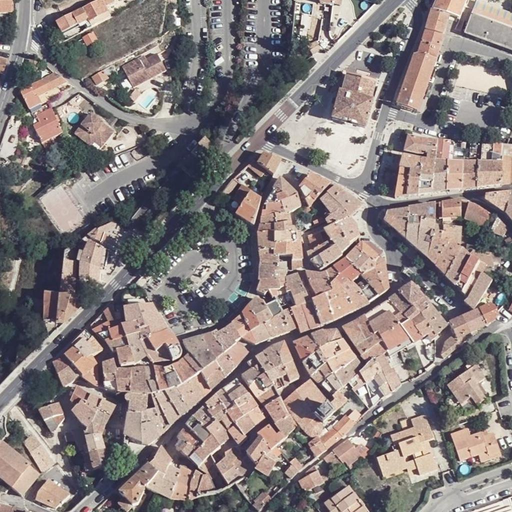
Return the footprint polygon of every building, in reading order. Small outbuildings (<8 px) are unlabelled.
[(11,0),(0,0),(0,13),(11,13),(10,5),(11,5),(11,0)] [(97,0),(82,8),(87,18),(100,11),(102,15),(108,12),(105,6),(114,0),(97,0)] [(437,0),(436,2),(432,11),(448,16),(450,17),(459,20),(463,7),(465,0),(437,0)] [(72,14),(78,25),(80,23),(88,20),(87,18),(82,8),(72,14)] [(511,24),(473,10),(464,33),(511,49),(511,24)] [(83,27),(85,31),(94,26),(107,19),(110,17),(108,12),(102,15),(100,11),(87,18),(88,20),(80,23),(82,26),(83,27)] [(425,31),(443,36),(445,29),(444,27),(448,16),(432,11),(431,11),(428,20),(425,31)] [(72,13),(56,22),(62,33),(78,25),(72,14),(72,13)] [(421,43),(417,54),(435,61),(443,36),(425,31),(421,43)] [(92,33),(82,39),(86,45),(86,46),(96,40),(92,33)] [(52,41),(54,47),(62,43),(60,39),(59,37),(52,41)] [(307,45),(312,55),(321,50),(316,40),(307,45)] [(401,93),(397,106),(417,113),(429,78),(435,61),(417,54),(414,56),(413,60),(408,73),(405,83),(401,93)] [(129,63),(113,72),(124,93),(157,75),(147,58),(131,67),(129,63)] [(40,65),(30,63),(28,69),(39,72),(40,65)] [(91,78),(96,86),(107,79),(103,71),(91,78)] [(46,93),(66,83),(54,74),(19,91),(19,92),(28,110),(40,105),(37,97),(46,93)] [(346,74),(341,93),(370,100),(375,82),(346,74)] [(128,99),(134,103),(140,95),(135,91),(128,99)] [(347,124),(365,128),(368,118),(372,101),(370,100),(341,93),(339,92),(332,120),(347,124)] [(37,97),(40,105),(50,99),(46,93),(37,97)] [(40,105),(28,110),(31,112),(34,118),(36,117),(52,109),(49,103),(41,107),(40,105)] [(52,109),(36,117),(37,118),(52,110),(52,109)] [(52,110),(37,118),(39,123),(33,126),(42,144),(63,133),(52,110)] [(96,115),(91,120),(94,123),(99,118),(96,115)] [(91,120),(78,132),(87,145),(95,137),(98,141),(104,148),(117,136),(99,118),(94,123),(91,120)] [(95,137),(87,145),(90,148),(94,144),(101,151),(104,148),(98,141),(95,137)] [(435,157),(437,141),(434,141),(425,140),(419,139),(412,138),(408,137),(404,152),(416,155),(427,156),(435,157)] [(191,153),(178,165),(187,174),(199,160),(212,147),(205,139),(204,140),(191,153)] [(447,142),(437,141),(435,157),(434,161),(448,163),(448,162),(449,142),(447,142)] [(477,189),(501,186),(503,161),(492,160),(493,145),(486,144),(477,144),(470,143),(469,162),(479,161),(477,189)] [(511,145),(506,145),(493,145),(492,160),(503,161),(501,186),(508,184),(510,184),(511,184),(511,145)] [(265,171),(273,176),(281,161),(262,154),(253,161),(257,165),(265,171)] [(434,161),(435,157),(427,156),(426,161),(421,160),(420,174),(433,175),(434,161)] [(415,160),(403,157),(399,169),(410,171),(420,174),(421,160),(415,160)] [(257,165),(253,161),(247,167),(260,178),(265,171),(257,165)] [(434,161),(433,175),(431,194),(446,192),(448,163),(434,161)] [(464,163),(462,191),(477,189),(479,161),(469,162),(464,163)] [(448,162),(448,163),(446,192),(462,191),(464,163),(451,162),(448,162)] [(406,197),(410,171),(399,169),(398,175),(395,193),(395,198),(406,197)] [(417,196),(420,174),(410,171),(406,197),(417,196)] [(395,193),(398,175),(391,173),(388,192),(395,193)] [(431,194),(433,175),(420,174),(417,196),(431,194)] [(327,188),(331,184),(310,175),(299,189),(308,208),(308,209),(327,188)] [(273,190),(288,200),(296,196),(280,179),(273,190)] [(335,186),(331,184),(327,188),(330,191),(326,195),(326,196),(320,201),(326,210),(324,211),(326,214),(324,216),(327,219),(325,220),(326,221),(328,227),(333,224),(338,232),(351,219),(362,206),(335,186)] [(232,201),(241,206),(249,194),(250,195),(252,192),(242,185),(241,186),(232,201)] [(284,202),(288,200),(273,190),(264,205),(284,202)] [(505,214),(511,193),(486,196),(484,200),(505,214)] [(240,208),(235,216),(253,227),(260,201),(262,198),(259,197),(258,199),(250,195),(249,194),(241,206),(240,208)] [(214,203),(235,216),(240,208),(220,195),(214,203)] [(284,202),(289,214),(291,213),(301,207),(298,199),(297,196),(296,196),(288,200),(284,202)] [(460,217),(460,201),(439,204),(439,209),(442,209),(441,219),(460,217)] [(261,218),(289,214),(284,202),(264,205),(262,210),(261,218)] [(466,220),(476,223),(480,207),(476,205),(474,203),(472,202),(469,202),(466,220)] [(435,223),(435,205),(409,210),(407,227),(435,223)] [(478,245),(483,246),(490,214),(480,207),(476,223),(476,225),(482,227),(478,245)] [(407,227),(409,210),(387,213),(384,221),(406,240),(407,227)] [(277,224),(290,224),(289,214),(261,218),(260,225),(277,224)] [(502,238),(508,229),(507,227),(497,217),(491,232),(502,238)] [(351,219),(338,232),(348,249),(360,238),(358,229),(351,219)] [(407,227),(406,240),(406,241),(428,259),(434,227),(435,223),(407,227)] [(258,234),(275,234),(278,234),(277,224),(260,225),(259,225),(258,234)] [(278,234),(295,233),(295,232),(295,231),(294,230),(294,229),(293,229),(292,229),(291,228),(290,224),(277,224),(278,234)] [(333,224),(328,227),(323,231),(328,241),(329,241),(335,249),(340,256),(348,249),(338,232),(333,224)] [(443,228),(434,227),(428,259),(436,268),(447,244),(439,243),(440,233),(443,233),(443,228)] [(461,229),(460,229),(443,228),(443,233),(440,233),(439,243),(447,244),(460,245),(461,229)] [(97,231),(91,239),(100,242),(104,234),(97,231)] [(278,234),(275,234),(276,243),(300,242),(299,232),(295,233),(278,234)] [(313,251),(323,245),(318,232),(308,236),(313,251)] [(276,243),(275,234),(258,234),(259,253),(276,252),(276,243)] [(329,241),(328,241),(323,245),(313,251),(307,254),(309,262),(310,263),(335,249),(329,241)] [(276,257),(280,257),(291,257),(292,271),(293,271),(302,268),(301,263),(303,263),(302,254),(301,254),(300,242),(276,243),(276,252),(276,257)] [(359,270),(378,258),(382,253),(369,242),(364,242),(362,244),(361,244),(354,251),(351,253),(345,260),(359,270)] [(82,252),(101,258),(103,249),(90,243),(82,252)] [(460,245),(447,244),(436,268),(446,277),(462,250),(459,249),(460,245)] [(481,253),(482,248),(467,245),(466,254),(470,257),(473,252),(481,253)] [(61,296),(73,296),(75,279),(76,258),(70,249),(65,252),(60,294),(60,297),(61,296)] [(336,262),(342,257),(340,256),(335,249),(310,263),(319,272),(336,262)] [(466,254),(462,250),(446,277),(456,286),(472,259),(470,257),(466,254)] [(99,271),(101,258),(82,252),(81,264),(99,271)] [(275,280),(285,280),(285,272),(279,272),(279,264),(279,263),(280,257),(276,257),(276,252),(259,253),(260,263),(260,280),(275,280)] [(473,252),(470,257),(472,259),(486,267),(494,268),(493,265),(498,264),(498,261),(492,260),(491,254),(481,253),(473,252)] [(291,257),(280,257),(279,263),(286,263),(287,272),(292,271),(291,257)] [(378,258),(359,270),(369,284),(379,297),(388,290),(384,263),(378,258)] [(486,267),(472,259),(456,286),(456,287),(462,293),(482,274),(483,275),(484,272),(486,267)] [(345,260),(333,268),(341,282),(351,276),(359,270),(345,260)] [(99,271),(81,264),(80,281),(82,289),(97,290),(99,271)] [(494,268),(486,267),(484,272),(497,276),(498,268),(494,268)] [(341,282),(333,268),(326,274),(332,294),(324,302),(334,322),(356,311),(341,282)] [(359,270),(351,276),(360,291),(369,284),(359,270)] [(309,289),(305,273),(298,276),(301,287),(309,289)] [(320,275),(305,273),(309,289),(313,305),(324,302),(332,294),(326,274),(320,275)] [(482,274),(462,293),(467,298),(464,302),(474,311),(479,302),(492,282),(483,275),(482,274)] [(301,287),(298,276),(285,280),(287,289),(301,287)] [(351,276),(341,282),(356,311),(367,306),(369,305),(369,304),(360,291),(351,276)] [(275,280),(260,280),(260,282),(257,294),(263,296),(265,296),(268,292),(272,292),(275,280)] [(287,289),(285,280),(275,280),(272,292),(282,292),(287,289)] [(360,291),(369,304),(379,297),(369,284),(360,291)] [(408,286),(402,292),(413,305),(422,298),(410,285),(408,286)] [(283,313),(292,311),(301,308),(313,305),(309,289),(301,287),(287,289),(282,292),(272,292),(268,292),(272,298),(274,298),(279,297),(282,296),(282,298),(285,298),(287,302),(282,304),(279,306),(283,313)] [(399,294),(419,317),(431,308),(422,298),(413,305),(402,292),(399,294)] [(57,324),(61,296),(60,297),(60,294),(45,293),(44,323),(54,323),(54,325),(57,324)] [(399,294),(389,301),(410,324),(419,317),(399,294)] [(73,296),(61,296),(57,324),(64,324),(81,308),(79,301),(73,296)] [(282,296),(279,297),(282,304),(287,302),(285,298),(282,298),(282,296)] [(256,299),(249,307),(255,316),(260,312),(257,307),(263,302),(260,300),(256,299)] [(279,306),(277,301),(266,307),(265,307),(273,320),(283,313),(279,306)] [(382,306),(410,340),(413,344),(414,345),(423,339),(410,324),(389,301),(382,306)] [(113,304),(118,329),(123,328),(125,327),(124,308),(123,302),(122,302),(113,303),(113,304)] [(260,312),(255,316),(263,327),(273,320),(265,307),(266,307),(263,302),(257,307),(260,312)] [(324,302),(313,305),(320,327),(334,322),(324,302)] [(111,332),(118,329),(113,304),(103,313),(108,322),(111,332)] [(320,327),(313,305),(301,308),(310,331),(320,327)] [(125,327),(161,323),(151,306),(124,308),(125,327)] [(376,310),(401,346),(410,340),(382,306),(376,310)] [(462,317),(470,333),(472,337),(477,333),(476,330),(487,324),(494,321),(495,320),(499,313),(498,313),(494,307),(489,306),(484,307),(474,311),(462,317)] [(263,327),(255,316),(249,307),(243,314),(254,330),(255,332),(263,327)] [(301,308),(292,311),(298,328),(300,334),(310,331),(301,308)] [(431,308),(419,317),(435,336),(447,327),(442,320),(431,308)] [(389,353),(401,346),(376,310),(365,318),(374,332),(381,342),(389,353)] [(292,311),(283,313),(290,333),(298,328),(292,311)] [(123,328),(118,329),(111,332),(108,322),(103,313),(90,326),(92,331),(105,343),(113,340),(114,342),(120,340),(126,338),(123,328)] [(290,333),(283,313),(273,320),(263,327),(271,339),(290,333)] [(242,316),(237,320),(248,336),(255,332),(254,330),(243,314),(242,316)] [(410,324),(423,339),(428,336),(432,341),(435,339),(435,336),(419,317),(410,324)] [(441,356),(443,360),(462,345),(459,342),(462,340),(461,338),(470,333),(462,317),(449,323),(449,325),(455,335),(445,343),(441,356)] [(366,340),(374,332),(365,318),(364,318),(363,318),(355,324),(360,331),(366,340)] [(238,339),(240,341),(242,340),(248,336),(237,320),(231,326),(232,326),(238,339)] [(166,331),(161,323),(125,327),(123,328),(126,338),(128,344),(139,340),(146,338),(157,334),(158,335),(166,331)] [(353,336),(360,331),(355,324),(354,324),(343,329),(352,342),(353,336)] [(227,355),(236,345),(235,344),(240,341),(238,339),(232,326),(219,335),(217,333),(212,335),(227,355)] [(263,327),(255,332),(262,343),(271,339),(263,327)] [(93,369),(96,367),(91,358),(102,352),(92,338),(85,331),(71,346),(93,369)] [(162,345),(173,338),(172,337),(170,338),(166,331),(158,335),(157,334),(146,338),(153,352),(162,345)] [(356,348),(366,340),(360,331),(353,336),(352,342),(356,348)] [(255,332),(248,336),(242,340),(248,342),(253,345),(254,345),(255,345),(257,345),(262,343),(255,332)] [(336,332),(322,335),(329,349),(341,342),(336,332)] [(362,357),(381,342),(374,332),(366,340),(356,348),(362,357)] [(311,337),(319,355),(326,351),(329,349),(322,335),(321,334),(311,337)] [(212,335),(201,339),(215,367),(225,358),(227,355),(212,335)] [(303,365),(319,355),(311,337),(293,345),(303,365)] [(128,344),(126,338),(120,340),(114,342),(113,340),(105,343),(113,354),(117,352),(129,349),(128,344)] [(146,338),(139,340),(146,357),(151,364),(152,364),(153,364),(154,363),(171,361),(168,352),(162,345),(153,352),(146,338)] [(178,345),(173,338),(162,345),(168,352),(178,345)] [(188,355),(199,378),(215,367),(201,339),(183,344),(188,355)] [(128,344),(129,349),(135,365),(146,357),(139,340),(128,344)] [(402,351),(413,344),(410,340),(401,346),(402,351)] [(342,341),(341,342),(329,349),(326,351),(332,360),(334,363),(349,351),(342,341)] [(362,357),(368,364),(375,361),(382,357),(383,356),(387,354),(389,353),(381,342),(362,357)] [(274,348),(282,368),(293,364),(290,358),(284,344),(274,348)] [(168,352),(171,361),(172,363),(176,361),(178,360),(179,359),(180,357),(181,356),(181,354),(181,353),(178,345),(168,352)] [(65,358),(79,376),(93,369),(71,346),(66,351),(65,358)] [(390,358),(402,351),(401,346),(389,353),(387,354),(390,358)] [(435,361),(435,346),(424,347),(426,356),(427,358),(428,360),(429,360),(431,361),(435,361)] [(273,371),(281,389),(290,385),(282,368),(274,348),(263,355),(273,371)] [(129,349),(117,352),(121,368),(135,365),(129,349)] [(326,351),(319,355),(303,365),(309,375),(312,378),(332,360),(326,351)] [(334,363),(341,373),(355,360),(349,351),(334,363)] [(188,355),(183,360),(193,382),(199,378),(188,355)] [(266,376),(276,391),(281,389),(273,371),(263,355),(256,360),(266,376)] [(382,373),(384,377),(392,373),(382,357),(375,361),(382,373)] [(79,376),(65,358),(53,364),(63,389),(71,383),(79,376)] [(236,368),(225,358),(215,367),(224,379),(231,373),(236,368)] [(179,365),(187,386),(191,383),(193,382),(183,360),(179,365)] [(258,380),(266,376),(256,360),(248,365),(252,371),(242,378),(249,388),(254,385),(254,384),(258,380)] [(312,378),(321,387),(333,377),(335,379),(341,373),(334,363),(332,360),(312,378)] [(363,369),(355,360),(341,373),(335,379),(341,390),(348,384),(360,372),(363,369)] [(368,364),(363,369),(360,372),(364,379),(366,384),(382,373),(375,361),(368,364)] [(118,395),(117,372),(115,362),(100,365),(104,385),(104,390),(105,392),(118,395)] [(290,385),(293,384),(299,380),(293,364),(282,368),(290,385)] [(179,365),(171,368),(179,391),(187,386),(179,365)] [(95,388),(98,389),(96,367),(93,369),(79,376),(90,385),(95,388)] [(224,379),(215,367),(199,378),(210,392),(224,379)] [(476,367),(448,386),(455,394),(457,392),(465,403),(466,403),(472,398),(478,406),(485,401),(483,398),(480,393),(483,390),(478,384),(485,379),(476,367)] [(163,370),(170,396),(172,395),(179,391),(171,368),(163,370)] [(131,371),(131,394),(150,403),(144,369),(131,371)] [(150,403),(156,406),(161,401),(154,369),(144,369),(150,403)] [(163,370),(154,369),(161,401),(170,396),(163,370)] [(131,371),(117,372),(118,395),(119,395),(128,394),(131,394),(131,371)] [(364,379),(360,372),(348,384),(352,389),(364,379)] [(384,377),(388,385),(392,393),(395,391),(401,385),(394,372),(392,373),(384,377)] [(249,388),(257,400),(276,391),(266,376),(258,380),(254,384),(254,385),(249,388)] [(323,390),(332,397),(337,392),(338,393),(341,390),(335,379),(333,377),(321,387),(323,390)] [(210,392),(199,378),(193,382),(191,383),(203,398),(210,392)] [(223,391),(236,406),(248,396),(236,382),(223,391)] [(298,391),(293,384),(290,385),(281,389),(276,391),(280,399),(288,416),(296,431),(300,429),(303,433),(304,433),(306,436),(312,439),(317,437),(322,433),(322,431),(323,428),(322,424),(324,424),(334,414),(328,408),(334,401),(332,397),(323,390),(320,394),(310,382),(298,391)] [(191,383),(187,386),(179,391),(172,395),(189,411),(203,398),(191,383)] [(392,393),(388,385),(379,389),(384,397),(392,393)] [(76,407),(91,396),(77,387),(70,402),(76,407)] [(220,401),(218,403),(227,413),(236,406),(223,391),(216,396),(220,401)] [(264,409),(280,399),(276,391),(257,400),(264,409)] [(328,408),(334,414),(347,401),(338,393),(337,392),(332,397),(334,401),(328,408)] [(457,392),(455,394),(463,405),(465,403),(457,392)] [(131,394),(128,394),(127,396),(126,397),(126,398),(125,399),(126,400),(126,401),(127,403),(128,403),(129,404),(129,415),(138,423),(145,416),(156,406),(150,403),(131,394)] [(189,411),(172,395),(170,396),(161,401),(179,418),(189,411)] [(84,426),(88,429),(97,411),(102,401),(91,396),(76,407),(72,412),(82,425),(84,426)] [(205,406),(203,408),(207,413),(218,403),(220,401),(216,396),(205,406)] [(236,406),(227,413),(229,415),(232,419),(253,402),(248,396),(236,406)] [(377,396),(371,400),(373,407),(380,400),(377,396)] [(478,406),(472,398),(466,403),(471,411),(478,406)] [(280,399),(264,409),(269,416),(275,425),(288,416),(280,399)] [(102,401),(97,411),(110,417),(115,407),(102,401)] [(161,401),(156,406),(145,416),(162,434),(169,427),(179,418),(161,401)] [(253,402),(232,419),(237,425),(247,417),(257,409),(253,402)] [(218,424),(220,422),(229,415),(227,413),(218,403),(207,413),(218,424)] [(45,422),(53,434),(58,428),(63,420),(63,416),(58,404),(40,410),(45,422)] [(203,408),(195,417),(207,432),(218,424),(207,413),(203,408)] [(269,416),(264,409),(262,411),(260,412),(257,409),(247,417),(254,426),(267,418),(269,416)] [(88,429),(85,433),(87,440),(102,436),(104,427),(110,417),(97,411),(88,429)] [(129,415),(128,419),(123,445),(133,450),(140,447),(141,445),(148,446),(158,439),(138,423),(129,415)] [(229,415),(220,422),(228,432),(237,425),(232,419),(229,415)] [(145,416),(138,423),(158,439),(162,434),(145,416)] [(211,438),(207,432),(195,417),(194,416),(186,426),(202,446),(211,438)] [(281,434),(279,435),(284,441),(296,431),(288,416),(275,425),(275,426),(281,434)] [(376,459),(380,469),(390,466),(391,470),(406,465),(404,460),(413,456),(416,462),(417,466),(420,475),(431,472),(429,467),(436,465),(432,454),(429,455),(427,450),(423,451),(422,444),(435,440),(431,429),(426,416),(412,421),(414,429),(415,433),(408,436),(406,432),(392,437),(395,447),(399,446),(401,451),(397,452),(376,459)] [(247,417),(237,425),(228,432),(240,447),(247,439),(244,435),(254,426),(247,417)] [(322,433),(317,437),(318,438),(327,450),(343,437),(346,433),(354,425),(345,417),(335,428),(328,433),(324,429),(322,431),(322,433)] [(226,433),(218,424),(207,432),(211,438),(219,447),(228,440),(226,434),(226,433)] [(180,434),(196,453),(202,446),(186,426),(180,434)] [(257,437),(260,440),(271,451),(277,446),(284,441),(279,435),(277,437),(269,428),(257,437)] [(429,455),(432,454),(429,444),(438,441),(433,428),(431,429),(435,440),(422,444),(423,451),(427,450),(429,455)] [(461,461),(479,454),(488,452),(490,456),(500,452),(494,434),(490,435),(483,438),(482,433),(471,436),(469,429),(452,436),(461,461)] [(81,456),(89,454),(104,450),(101,440),(102,436),(87,440),(85,433),(72,433),(73,436),(81,456)] [(189,460),(196,453),(180,434),(177,440),(179,442),(176,449),(189,460)] [(23,448),(43,473),(58,464),(44,447),(33,438),(23,448)] [(219,447),(211,438),(202,446),(196,453),(189,460),(198,469),(211,456),(220,449),(219,447)] [(327,450),(318,438),(307,446),(316,458),(327,450)] [(282,453),(277,446),(271,451),(260,440),(253,446),(247,455),(258,469),(270,475),(275,464),(273,462),(282,453)] [(348,441),(332,453),(341,464),(341,465),(357,453),(348,441)] [(0,448),(0,477),(27,499),(44,478),(5,443),(0,448)] [(152,461),(147,466),(158,477),(168,467),(171,463),(160,448),(152,461)] [(219,473),(222,478),(242,461),(242,460),(239,456),(241,454),(236,450),(236,449),(235,449),(234,449),(225,455),(226,459),(217,467),(219,473)] [(104,450),(89,454),(93,471),(108,466),(112,465),(110,463),(108,460),(107,459),(104,450)] [(488,452),(479,454),(482,463),(491,459),(490,456),(488,452)] [(341,464),(332,453),(324,459),(332,471),(341,464)] [(247,484),(258,469),(247,455),(244,458),(242,460),(242,461),(222,478),(230,488),(235,485),(239,491),(247,484)] [(215,464),(211,456),(198,469),(204,474),(205,474),(215,464)] [(299,472),(303,468),(295,458),(290,462),(292,466),(298,472),(299,472)] [(406,465),(391,470),(393,475),(417,466),(416,462),(406,465)] [(83,474),(90,471),(89,464),(80,466),(83,474)] [(205,474),(207,476),(211,479),(217,476),(216,474),(219,473),(217,467),(215,464),(205,474)] [(147,466),(119,493),(118,494),(123,499),(132,507),(137,505),(143,493),(145,488),(146,489),(158,477),(147,466)] [(298,472),(292,466),(285,473),(291,479),(298,473),(298,472)] [(390,466),(380,469),(383,478),(393,475),(391,470),(390,466)] [(158,477),(146,489),(155,492),(170,499),(179,471),(168,467),(158,477)] [(314,467),(305,474),(308,477),(299,482),(305,493),(308,492),(310,492),(327,482),(324,475),(319,478),(314,467)] [(180,468),(179,471),(170,499),(189,499),(194,475),(180,468)] [(195,472),(194,475),(189,499),(198,498),(203,477),(195,472)] [(218,494),(230,488),(222,478),(219,473),(216,474),(217,476),(211,479),(218,494)] [(203,477),(198,498),(218,494),(211,479),(207,476),(203,477)] [(65,489),(54,481),(43,493),(40,502),(48,506),(55,508),(62,511),(76,497),(65,489)] [(367,511),(368,511),(360,500),(359,501),(349,488),(325,505),(329,511),(367,511)] [(137,505),(132,507),(134,511),(137,511),(139,509),(147,494),(143,493),(137,505)] [(264,506),(271,499),(266,494),(259,500),(264,506)] [(127,511),(132,507),(123,499),(118,504),(126,511),(127,511)] [(252,507),(257,511),(258,511),(264,506),(259,500),(252,507)]
